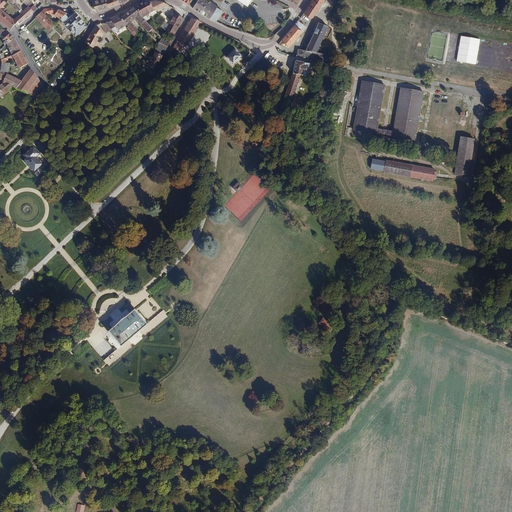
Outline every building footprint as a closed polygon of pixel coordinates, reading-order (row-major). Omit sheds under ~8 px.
[(8,1),(10,4),(11,3),(18,11),(19,11),(21,9),(12,0),(9,0),(9,1),(8,1)] [(96,0),(92,1),(96,11),(108,7),(104,0),(96,0)] [(216,7),(217,6),(207,0),(238,0),(247,6),(251,0),(197,0),(192,8),(209,18),(215,21),(222,11),(216,7)] [(312,0),(304,13),(312,18),(324,1),(323,0),(322,0),(312,0)] [(149,2),(154,11),(156,12),(168,6),(161,2),(156,1),(149,2)] [(144,4),(149,13),(154,11),(149,2),(144,4)] [(134,8),(141,18),(145,21),(148,20),(148,18),(146,15),(149,13),(144,4),(144,3),(134,8)] [(17,22),(19,24),(33,12),(30,9),(28,7),(24,10),(21,9),(19,11),(20,14),(14,19),(17,22)] [(50,16),(49,14),(49,13),(54,17),(55,18),(56,17),(60,19),(66,13),(58,10),(51,8),(44,9),(41,12),(47,18),(50,16)] [(121,18),(122,20),(126,25),(126,24),(128,26),(127,27),(132,32),(134,31),(137,33),(142,38),(143,37),(142,36),(129,22),(130,21),(131,22),(135,18),(148,32),(149,32),(150,34),(154,30),(152,29),(152,28),(145,21),(141,18),(134,8),(121,18)] [(17,22),(14,19),(13,20),(0,9),(0,21),(10,30),(17,22)] [(47,18),(41,12),(35,17),(36,18),(40,23),(44,28),(48,32),(55,25),(53,23),(47,18)] [(86,27),(75,14),(71,17),(68,14),(66,13),(60,19),(64,23),(75,36),(86,27)] [(174,35),(183,19),(174,14),(174,15),(171,13),(170,15),(173,17),(170,21),(162,13),(159,16),(165,21),(168,25),(165,31),(174,35)] [(109,19),(111,22),(106,23),(111,30),(112,30),(114,33),(118,31),(126,25),(122,20),(121,18),(119,15),(109,19)] [(201,22),(193,18),(179,38),(189,44),(201,22)] [(298,21),(282,40),(289,46),(302,32),(301,31),(305,27),(298,21)] [(111,30),(106,23),(100,24),(106,33),(111,30)] [(298,49),(297,56),(328,61),(329,55),(316,53),(328,28),(319,24),(306,51),(298,49)] [(103,35),(96,25),(85,44),(94,50),(99,41),(101,41),(102,41),(102,40),(103,39),(102,38),(102,37),(103,35)] [(20,51),(14,38),(9,34),(2,40),(4,42),(4,43),(4,44),(5,45),(6,44),(6,43),(12,56),(20,51)] [(481,40),(462,37),(457,62),(477,65),(481,40)] [(161,38),(159,42),(167,47),(169,43),(161,38)] [(159,42),(155,50),(156,51),(155,52),(163,56),(167,47),(159,42)] [(73,44),(69,54),(72,56),(77,46),(73,44)] [(243,56),(236,48),(228,56),(235,64),(243,56)] [(16,63),(25,58),(20,51),(12,56),(4,59),(3,56),(0,57),(1,60),(1,63),(0,72),(0,71),(0,79),(3,81),(14,87),(16,88),(21,81),(8,75),(9,65),(13,65),(13,63),(10,63),(6,63),(6,60),(8,60),(13,58),(16,63)] [(155,52),(153,57),(151,60),(148,65),(154,70),(156,69),(158,66),(162,58),(163,56),(155,52)] [(25,58),(16,63),(17,65),(16,66),(18,70),(28,64),(25,58)] [(295,62),(293,74),(286,95),(293,97),(300,75),(307,76),(310,64),(304,63),(296,62),(295,62)] [(21,81),(16,88),(26,93),(38,77),(31,69),(21,81)] [(140,86),(143,88),(150,83),(146,80),(140,86)] [(3,83),(0,85),(0,97),(14,87),(3,81),(3,83)] [(362,81),(353,130),(376,134),(385,85),(362,81)] [(401,88),(392,137),(415,141),(423,92),(401,88)] [(303,100),(294,97),(291,107),(299,110),(303,100)] [(322,104),(316,107),(319,113),(325,109),(322,104)] [(20,121),(12,131),(19,137),(26,128),(20,121)] [(461,137),(454,174),(468,177),(474,139),(461,137)] [(25,158),(23,160),(35,172),(43,164),(43,163),(37,157),(39,154),(32,147),(23,155),(25,158)] [(386,161),(386,162),(372,160),(371,169),(384,171),(384,172),(432,181),(433,179),(436,180),(437,172),(434,172),(434,170),(386,161)] [(239,182),(232,187),(237,193),(244,187),(239,182)] [(503,274),(499,273),(498,281),(490,280),(490,283),(501,285),(503,274)] [(133,311),(108,332),(122,347),(146,326),(133,311)]
